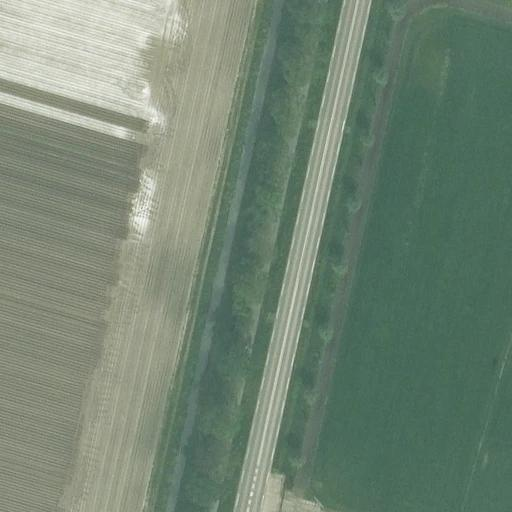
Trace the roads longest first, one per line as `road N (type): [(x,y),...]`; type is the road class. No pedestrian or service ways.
road 1 (unknown): [(292,509),(403,16),(426,0)]
road 2 (secondary): [(247,511),(358,0)]
